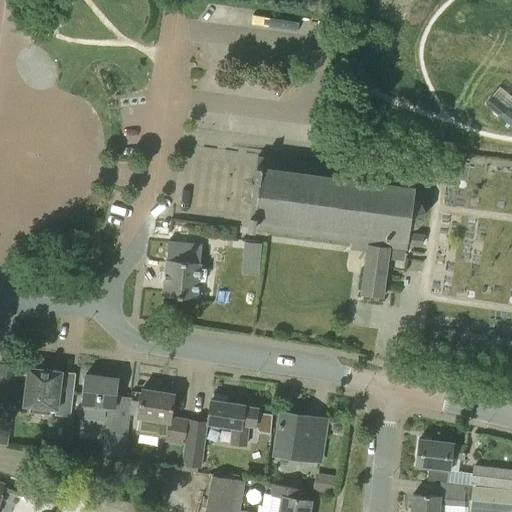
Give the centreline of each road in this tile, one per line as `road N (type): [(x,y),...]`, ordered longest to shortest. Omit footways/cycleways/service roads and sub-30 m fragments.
road 1 (residential): [(100,308),(141,227),(173,0)]
road 2 (unclassified): [(389,387),(132,339),(100,308)]
road 3 (unclassified): [(511,418),(389,387)]
road 4 (unclassified): [(378,511),(389,387)]
